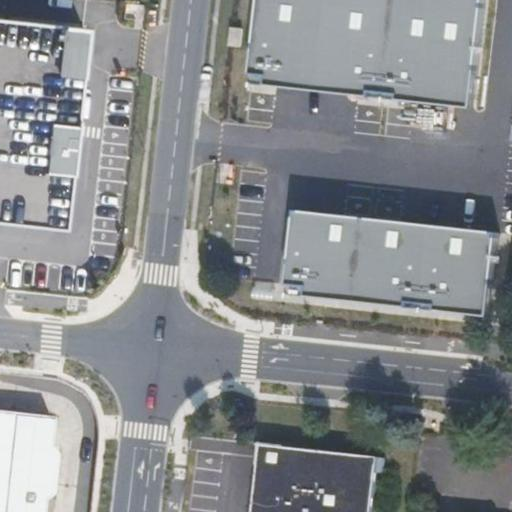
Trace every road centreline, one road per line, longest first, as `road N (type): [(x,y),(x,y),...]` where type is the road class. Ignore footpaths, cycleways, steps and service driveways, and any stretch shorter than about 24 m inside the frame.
road 1 (tertiary): [(511,387),(154,348)]
road 2 (residential): [(154,348),(191,0)]
road 3 (unclassified): [(136,511),(154,348)]
road 4 (tertiary): [(154,348),(0,331)]
